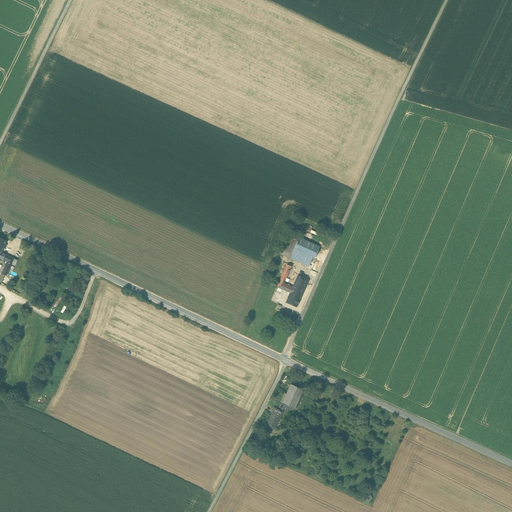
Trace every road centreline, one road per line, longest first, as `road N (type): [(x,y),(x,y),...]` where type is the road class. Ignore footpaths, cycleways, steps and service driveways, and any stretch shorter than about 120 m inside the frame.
road 1 (unclassified): [(286,360),(447,0)]
road 2 (unclassified): [(286,360),(0,225)]
road 3 (unclassified): [(511,462),(286,360)]
road 4 (unclassified): [(212,511),(286,360)]
road 5 (unclassified): [(0,143),(70,0)]
